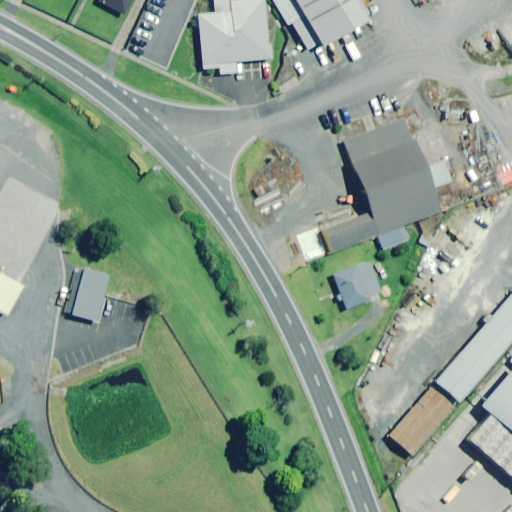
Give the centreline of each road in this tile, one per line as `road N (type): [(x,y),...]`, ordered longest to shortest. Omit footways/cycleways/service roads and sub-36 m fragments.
road 1 (primary): [(368,511),(288,316),(227,217),(167,142)]
road 2 (unclassified): [(167,142),(511,61)]
road 3 (primary): [(167,142),(0,24)]
